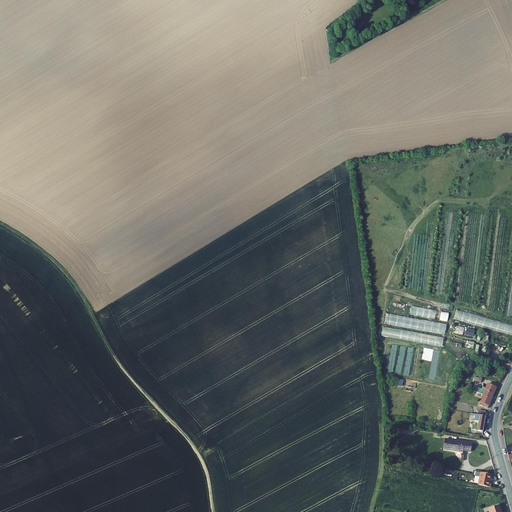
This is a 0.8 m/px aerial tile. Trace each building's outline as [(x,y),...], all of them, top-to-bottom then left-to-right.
[(511,334),(511,324),(455,310),(453,320),(511,335),(511,334)] [(435,319),(446,322),(448,313),(437,311),(435,319)] [(445,334),(446,324),(385,314),(384,324),(445,334)] [(444,336),(383,328),(381,337),(442,346),(444,336)] [(474,330),(467,328),(465,335),(473,337),(474,330)] [(488,408),(497,388),(488,384),(486,389),(483,387),(482,390),(475,387),(474,391),(483,395),(479,405),(488,408)] [(472,423),(473,421),(479,422),(478,431),(483,432),(486,416),(471,414),(469,426),(472,426),(472,423)] [(464,442),(445,439),(444,450),(463,452),(463,451),(470,452),(472,443),(464,442)] [(480,477),(478,485),(491,488),(492,484),(490,483),(492,475),(476,472),(475,475),(480,477)]
